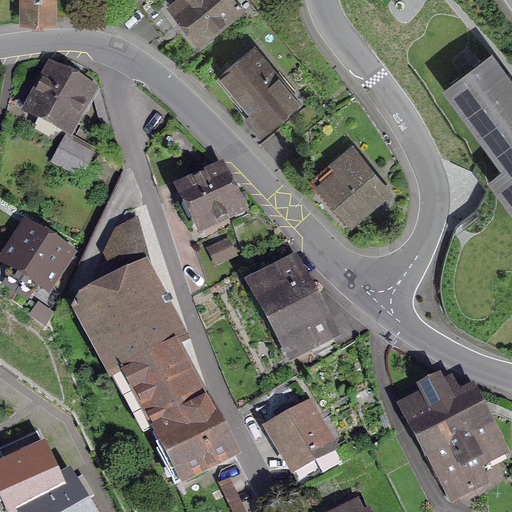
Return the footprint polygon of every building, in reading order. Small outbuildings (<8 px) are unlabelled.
[(53,28),(55,0),(21,0),(20,26),(53,28)] [(230,20),(218,0),(181,0),(160,12),(181,48),(230,20)] [(289,103),(250,53),(211,83),(250,133),(289,103)] [(64,139),(91,90),(43,64),(16,113),(64,139)] [(77,180),(93,159),(69,141),(53,163),(77,180)] [(388,190),(354,149),(319,179),(353,220),(388,190)] [(200,230),(242,209),(221,167),(179,188),(200,230)] [(77,250),(22,218),(0,255),(0,261),(52,292),(74,255),(77,250)] [(111,231),(119,264),(148,257),(140,223),(111,231)] [(216,267),(239,256),(231,241),(209,252),(216,267)] [(333,333),(295,260),(254,282),(292,355),(333,333)] [(229,457),(131,267),(59,304),(157,494),(229,457)] [(424,447),(486,416),(472,388),(458,395),(452,383),(404,407),(424,447)] [(327,456),(302,406),(258,429),(283,478),(327,456)] [(486,416),(424,447),(450,498),(485,481),(477,465),(504,452),(486,416)] [(18,511),(21,511),(22,511),(91,511),(68,471),(57,477),(43,445),(0,463),(0,488),(10,511),(18,511)] [(364,510),(359,499),(332,511),(373,511),(371,507),(364,510)]
